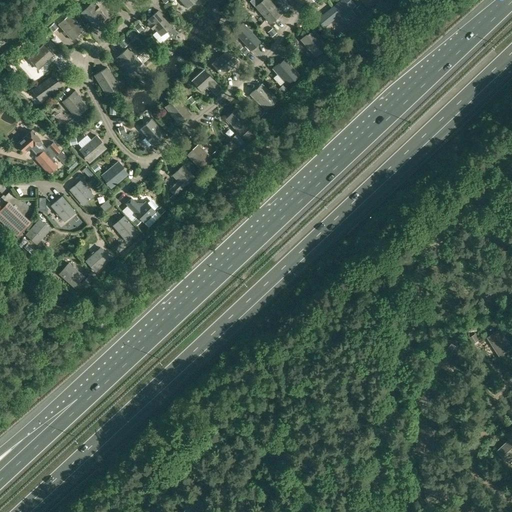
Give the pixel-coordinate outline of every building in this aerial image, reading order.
[(196,0),(179,0),(187,8),(196,0)] [(268,0),(261,0),(255,6),(270,23),(281,14),(268,0)] [(349,0),(341,0),(317,20),(324,28),(336,18),(344,27),(357,16),(351,10),(355,7),(349,0)] [(360,0),(368,9),(378,0),(360,0)] [(95,27),(106,17),(92,2),(81,12),(95,27)] [(371,15),(364,6),(362,8),(360,5),(355,9),(364,20),(371,15)] [(158,11),(147,20),(150,24),(148,25),(152,30),(154,29),(161,36),(171,27),(158,11)] [(70,15),(58,25),(72,41),(84,31),(70,15)] [(242,22),(233,31),(251,50),(260,42),(242,22)] [(329,47),(314,30),(308,35),(307,35),(305,37),(304,36),(301,39),(317,58),(329,47)] [(61,31),(55,34),(58,40),(64,37),(61,31)] [(35,33),(29,38),(35,44),(41,39),(35,33)] [(45,45),(28,60),(38,71),(55,55),(45,45)] [(117,56),(121,60),(118,63),(122,67),(125,65),(131,72),(142,62),(129,47),(117,56)] [(227,50),(211,64),(222,76),(229,69),(230,71),(235,67),(234,65),(238,62),(227,50)] [(300,76),(285,59),(279,64),(278,64),(276,66),(275,65),(272,68),(288,87),(300,76)] [(107,67),(94,75),(106,95),(119,87),(107,67)] [(203,69),(191,80),(202,92),(208,86),(216,96),(222,90),(203,69)] [(54,74),(33,89),(41,101),(62,86),(54,74)] [(277,100),(261,84),(255,90),(255,89),(253,91),(252,91),(249,94),(266,111),(277,100)] [(282,94),(286,90),(287,90),(283,85),(278,89),(282,94)] [(75,90),(62,102),(75,118),(87,108),(77,96),(79,95),(75,90)] [(176,97),(164,106),(179,125),(191,115),(176,97)] [(237,108),(225,118),(240,135),(251,124),(237,108)] [(255,112),(260,117),(264,112),(260,108),(255,112)] [(141,128),(147,135),(145,138),(149,142),(151,140),(154,143),(165,133),(152,118),(141,128)] [(31,130),(17,143),(25,152),(30,148),(34,144),(41,152),(46,148),(42,143),(39,139),(31,130)] [(237,134),(232,139),(240,148),(245,143),(237,134)] [(96,135),(79,150),(89,162),(106,148),(101,142),(102,141),(96,135)] [(37,156),(35,158),(49,174),(58,166),(54,162),(56,160),(52,157),(61,149),(54,141),(46,148),(41,152),(37,156)] [(198,144),(187,155),(202,170),(213,159),(198,144)] [(56,155),(64,164),(69,160),(61,151),(56,155)] [(78,153),(71,163),(78,167),(84,157),(78,153)] [(118,161),(100,176),(111,188),(127,174),(123,168),(123,167),(118,161)] [(177,180),(169,189),(175,196),(195,177),(182,164),(172,175),(177,180)] [(83,170),(88,176),(91,173),(86,167),(83,170)] [(80,180),(69,189),(83,205),(93,196),(80,180)] [(61,196),(51,204),(65,221),(75,212),(61,196)] [(145,221),(156,210),(146,200),(140,206),(132,197),(127,202),(145,221)] [(31,222),(19,211),(8,201),(0,209),(0,211),(22,232),(31,222)] [(89,212),(97,217),(101,211),(93,206),(89,212)] [(123,216),(113,225),(127,241),(137,232),(123,216)] [(39,219),(26,234),(36,243),(50,228),(39,219)] [(100,247),(85,261),(95,272),(110,258),(100,247)] [(84,276),(69,262),(59,274),(74,288),(84,276)] [(86,288),(93,280),(88,276),(81,283),(86,288)] [(499,355),(511,347),(500,329),(487,337),(499,355)] [(446,369),(460,348),(447,339),(433,360),(446,369)] [(426,381),(412,403),(426,412),(434,400),(426,396),(433,385),(426,381)] [(431,450),(434,430),(420,428),(417,448),(431,450)] [(511,442),(509,440),(498,450),(507,461),(511,456),(511,442)] [(428,501),(449,496),(445,482),(425,486),(428,501)] [(306,511),(311,507),(301,497),(295,503),(298,506),(292,511),(306,511)] [(469,503),(460,511),(474,511),(477,510),(469,503)]
